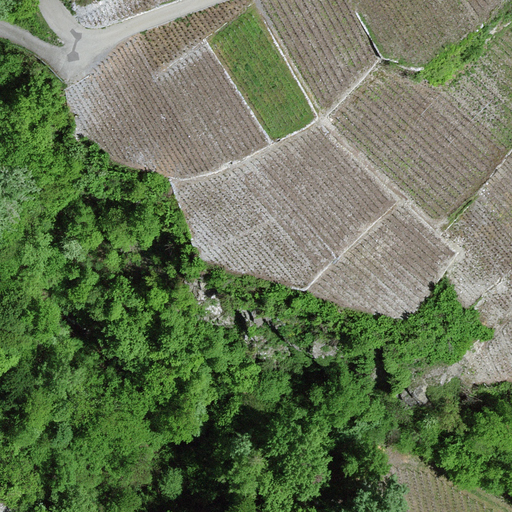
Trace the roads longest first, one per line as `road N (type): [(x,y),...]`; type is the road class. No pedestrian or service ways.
road 1 (track): [(42,0),(77,53),(59,64),(0,33)]
road 2 (unclassified): [(206,0),(77,53)]
